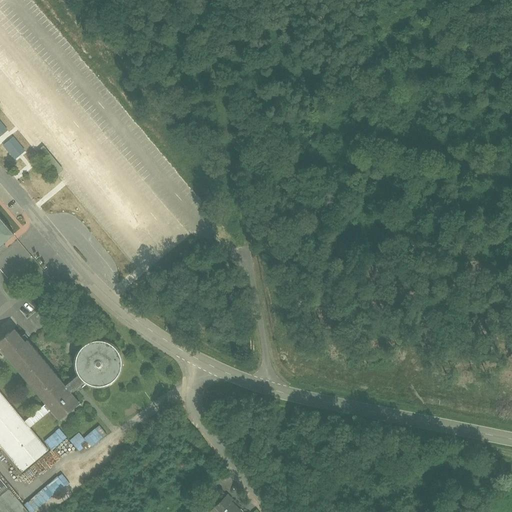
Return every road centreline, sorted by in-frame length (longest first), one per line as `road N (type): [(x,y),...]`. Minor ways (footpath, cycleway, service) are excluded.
road 1 (track): [(269,382),(202,0)]
road 2 (unclassified): [(203,356),(288,389),(511,432)]
road 3 (unclassified): [(0,176),(107,299),(203,356)]
road 4 (residential): [(264,511),(197,420),(192,392),(203,356)]
